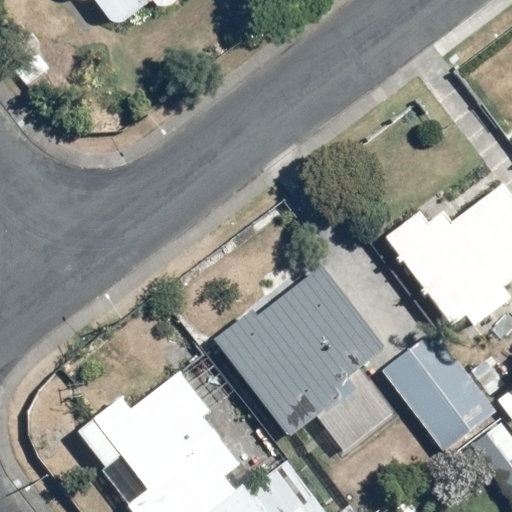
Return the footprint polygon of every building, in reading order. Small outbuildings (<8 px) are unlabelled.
[(76,0),(77,0),(76,0),(93,0),(113,27),(149,0),(154,0),(158,5),(165,0),(76,0)] [(467,211),(451,224),(442,213),(429,224),(419,212),(382,241),(450,326),(464,315),(473,328),(505,302),(498,294),(511,282),(511,202),(499,186),(467,211)] [(285,438),(313,417),(341,455),(399,412),(365,366),(385,352),(321,266),(215,345),(285,438)] [(435,374),(416,348),(381,373),(439,452),(471,429),(460,414),(482,398),(454,359),(435,374)] [(326,511),(288,458),(257,481),(212,419),(236,401),(204,357),(130,411),(120,397),(71,433),(127,511),(326,511)] [(511,439),(483,460),(511,502),(511,439)]
